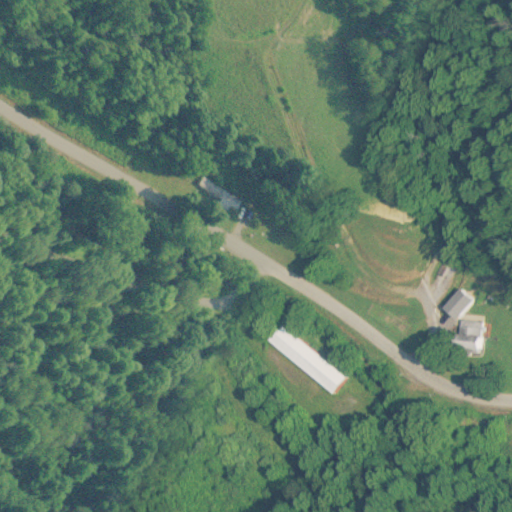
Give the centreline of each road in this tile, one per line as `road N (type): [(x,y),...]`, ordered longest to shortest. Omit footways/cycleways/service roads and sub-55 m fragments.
road 1 (residential): [(511,406),(433,387),(314,293),(0,98)]
road 2 (residential): [(0,223),(82,257),(192,285),(223,280),(238,246)]
